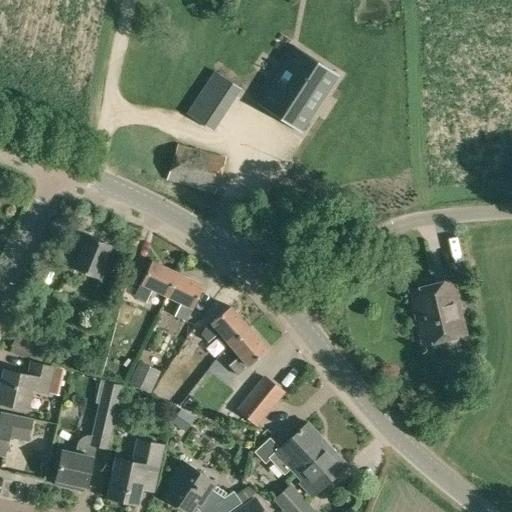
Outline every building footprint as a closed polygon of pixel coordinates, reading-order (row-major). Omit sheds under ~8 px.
[(169,0),(169,5),(204,9),(205,0),(169,0)] [(253,103),(301,127),(332,66),(284,42),(253,103)] [(225,107),(238,87),(213,71),(200,91),(225,107)] [(214,193),(225,158),(178,144),(167,179),(214,193)] [(104,261),(110,245),(86,235),(77,258),(59,251),(53,265),(82,277),(84,273),(100,279),(107,262),(104,261)] [(302,273),(314,264),(304,251),(292,260),(302,273)] [(166,295),(177,273),(151,260),(140,283),(134,296),(145,302),(152,288),(166,295)] [(177,273),(166,295),(180,302),(174,316),(186,321),(192,308),(203,285),(177,273)] [(422,343),(464,333),(452,281),(410,291),(422,343)] [(143,328),(148,309),(138,306),(133,325),(143,328)] [(229,344),(248,328),(229,306),(210,322),(199,331),(207,342),(219,331),(229,344)] [(40,363),(49,334),(19,324),(9,353),(26,359),(40,363)] [(248,328),(229,344),(239,355),(228,365),(236,375),(247,365),(266,349),(248,328)] [(59,395),(64,369),(54,367),(40,363),(29,360),(26,375),(3,370),(0,382),(0,402),(26,408),(30,390),(48,395),(49,393),(59,395)] [(151,392),(160,371),(138,360),(128,381),(151,392)] [(238,410),(255,424),(282,392),(265,378),(238,410)] [(85,486),(91,459),(93,459),(96,447),(109,450),(118,407),(122,388),(102,383),(91,435),(87,435),(82,436),(78,439),(76,445),(75,454),(61,451),(55,479),(56,479),(54,485),(72,489),(73,483),(85,486)] [(412,405),(433,401),(431,389),(410,393),(412,405)] [(175,408),(171,422),(187,427),(192,412),(175,408)] [(28,442),(33,419),(0,411),(0,454),(4,455),(7,437),(28,442)] [(345,464),(307,423),(279,448),(269,437),(253,451),(265,463),(270,458),(283,472),(289,467),(302,481),(299,483),(311,496),(345,464)] [(154,492),(163,445),(136,439),(131,461),(116,458),(107,496),(136,503),(139,489),(154,492)] [(248,450),(240,445),(234,455),(241,460),(248,450)] [(218,483),(183,460),(167,483),(171,486),(165,496),(166,497),(167,495),(173,500),(173,501),(188,511),(189,511),(196,502),(200,505),(205,498),(215,503),(221,511),(227,511),(254,493),(249,484),(236,494),(233,490),(224,497),(213,490),(218,483)] [(316,511),(290,483),(272,499),(284,511),(316,511)] [(263,511),(254,499),(235,511),(263,511)]
